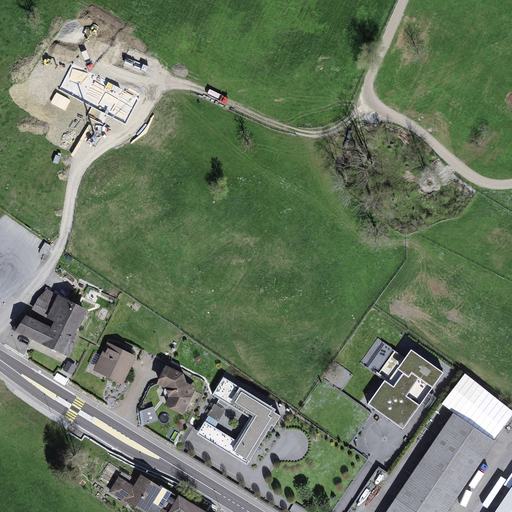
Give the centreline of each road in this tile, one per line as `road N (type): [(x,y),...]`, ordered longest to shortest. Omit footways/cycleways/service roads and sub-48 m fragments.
road 1 (primary): [(250,511),(0,359)]
road 2 (track): [(369,96),(334,129),(304,132),(190,87),(152,93)]
